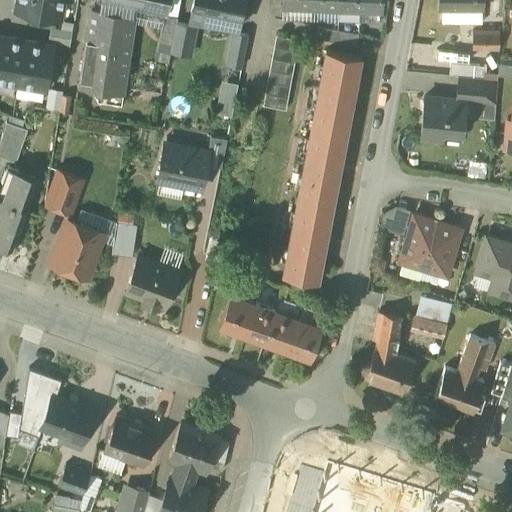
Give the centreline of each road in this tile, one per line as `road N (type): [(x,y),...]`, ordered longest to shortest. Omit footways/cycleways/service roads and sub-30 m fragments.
road 1 (residential): [(272,401),(0,301)]
road 2 (residential): [(321,421),(372,180)]
road 3 (residential): [(511,481),(321,421)]
road 4 (residential): [(372,180),(407,0)]
road 5 (residential): [(372,180),(511,201)]
